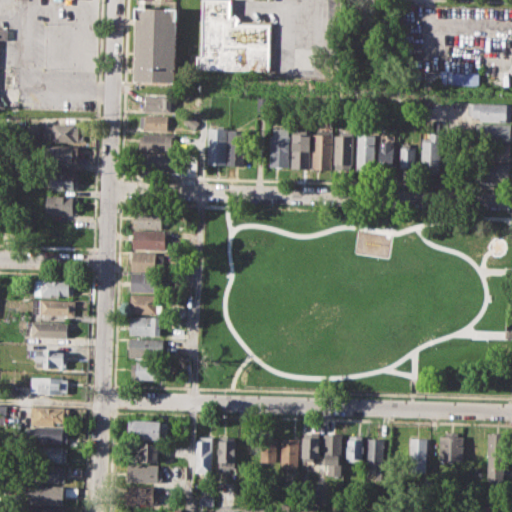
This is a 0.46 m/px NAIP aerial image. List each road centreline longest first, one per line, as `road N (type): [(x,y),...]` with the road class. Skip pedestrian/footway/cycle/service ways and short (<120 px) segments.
road 1 (residential): [(115,0),(99,511)]
road 2 (residential): [(105,403),(511,413)]
road 3 (residential): [(111,193),(511,201)]
